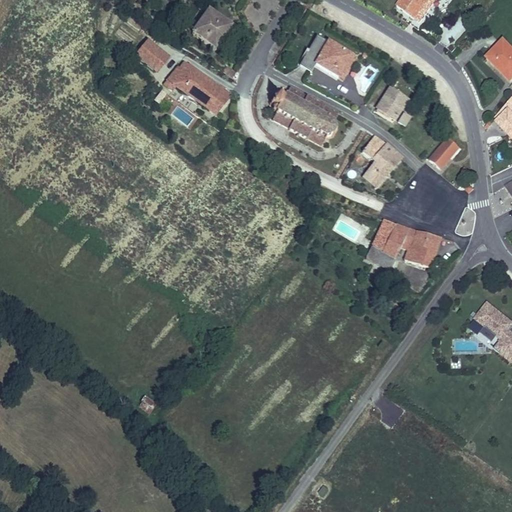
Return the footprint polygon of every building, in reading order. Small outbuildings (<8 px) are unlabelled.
[(400,0),(397,5),(421,22),(438,0),(444,0),(449,4),(452,0),(400,0)] [(210,8),(191,34),(217,52),(235,26),(210,8)] [(317,36),(299,66),(312,74),(316,66),(323,69),(321,72),(337,81),(338,79),(344,83),(359,57),(329,40),(328,42),(317,36)] [(511,80),(511,48),(503,39),(483,58),(509,84),(511,80)] [(158,74),(172,57),(149,40),(135,55),(158,74)] [(220,116),(234,96),(187,61),(182,68),(180,66),(166,86),(175,92),(177,88),(220,116)] [(237,74),(229,68),(226,72),(234,78),(237,74)] [(390,87),(374,111),(395,125),(411,100),(390,87)] [(275,114),(292,123),(288,130),(287,132),(296,136),(295,137),(297,138),(298,137),(308,142),(308,141),(322,147),(325,140),(331,136),(332,137),(335,136),(334,134),(336,129),(339,128),(338,126),(336,127),(335,122),(337,121),(336,119),(335,119),(338,113),(324,105),(325,104),(323,102),(321,104),(315,101),(316,99),(315,98),(313,100),(308,97),(309,96),(307,95),(306,96),(288,88),(284,95),(278,92),(275,97),(274,97),(273,95),(273,94),(271,95),(272,97),(269,102),(266,104),(266,105),(271,106),(269,111),(275,114)] [(170,112),(178,101),(166,90),(156,102),(170,112)] [(511,99),(495,116),(498,119),(493,123),(511,141),(511,113),(510,112),(511,110),(511,99)] [(413,119),(405,113),(398,124),(405,129),(413,119)] [(275,114),(271,122),(288,130),(292,123),(275,114)] [(493,125),(490,122),(484,127),(486,131),(493,125)] [(415,136),(423,130),(416,123),(409,129),(415,136)] [(362,180),(377,192),(405,159),(374,136),(362,153),(375,162),(362,180)] [(461,151),(448,138),(428,159),(442,171),(461,151)] [(469,172),(465,168),(461,171),(465,176),(469,172)] [(469,195),(474,190),(470,186),(465,191),(469,195)] [(411,229),(384,220),(378,232),(393,236),(389,247),(402,252),(404,247),(411,229)] [(443,239),(411,229),(404,247),(399,259),(430,270),(443,239)] [(393,236),(378,232),(374,243),(382,245),(389,247),(393,236)] [(374,243),(365,260),(374,264),(382,245),(374,243)] [(382,245),(374,264),(393,273),(397,263),(399,259),(402,252),(389,247),(382,245)] [(511,328),(511,323),(486,303),(472,321),(482,328),(479,334),(492,343),(496,338),(499,341),(493,350),(511,365),(511,333),(510,331),(511,328)] [(154,400),(139,390),(132,400),(146,411),(154,400)]
